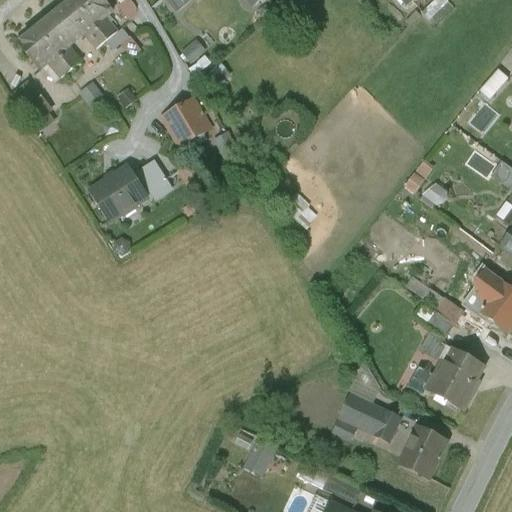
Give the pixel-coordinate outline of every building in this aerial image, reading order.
[(102,0),(73,0),(17,45),(17,44),(16,45),(40,73),(41,73),(40,72),(48,66),(61,80),(82,64),(69,49),(84,36),(97,51),(117,35),(105,20),(113,13),(102,0)] [(188,0),(166,0),(175,11),(188,0)] [(262,0),(246,0),(253,8),(262,0)] [(499,73),(483,91),(492,99),(508,81),(499,73)] [(95,82),(81,93),(95,112),(110,102),(95,82)] [(50,111),(27,84),(11,98),(22,114),(24,112),(33,124),(50,111)] [(92,110),(82,97),(73,103),(83,117),(92,110)] [(192,104),(164,120),(178,146),(206,130),(192,104)] [(156,160),(140,171),(159,201),(176,191),(156,160)] [(511,171),(502,164),(492,178),(502,186),(505,181),(510,181),(511,178),(511,171)] [(128,170),(91,195),(109,224),(122,215),(124,217),(134,210),(133,208),(147,199),(128,170)] [(413,177),(405,188),(413,194),(421,183),(413,177)] [(511,178),(510,181),(505,181),(502,186),(511,193),(511,178)] [(511,196),(496,218),(511,229),(511,196)] [(511,234),(502,249),(511,256),(511,234)] [(331,286),(325,295),(334,302),(341,293),(331,286)] [(482,314),(482,315),(507,334),(511,327),(511,293),(502,287),(492,300),(482,314)] [(444,302),(431,292),(422,304),(435,313),(444,302)] [(481,292),(470,306),(482,314),(492,300),(481,292)] [(464,315),(445,301),(444,302),(435,313),(455,327),(464,315)] [(434,316),(422,307),(414,319),(425,327),(434,316)] [(455,327),(435,313),(434,316),(425,327),(445,341),(455,327)] [(453,352),(438,380),(434,378),(426,392),(430,394),(430,395),(464,412),(473,397),(469,395),(484,368),(453,352)] [(385,414),(351,398),(340,420),(358,429),(374,437),(385,414)] [(400,422),(385,414),(374,437),(389,444),(400,422)] [(358,429),(340,420),(333,435),(351,444),(358,429)] [(446,445),(417,431),(400,467),(429,481),(446,445)] [(258,438),(246,469),(267,477),(279,446),(258,438)] [(363,491),(330,475),(322,491),(355,507),(363,491)]
